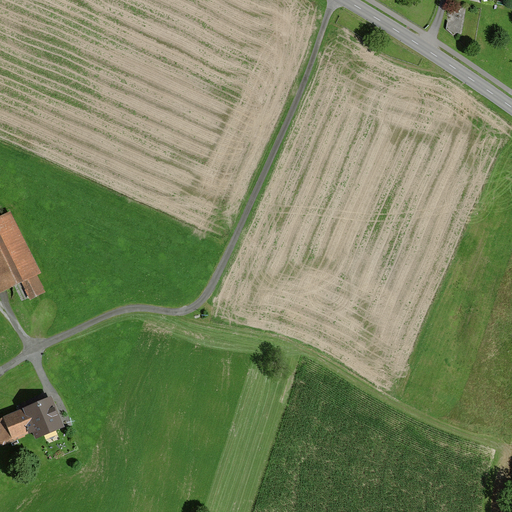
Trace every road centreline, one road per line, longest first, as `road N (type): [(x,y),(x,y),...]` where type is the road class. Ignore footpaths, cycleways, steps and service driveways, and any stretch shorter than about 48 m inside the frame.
road 1 (track): [(0,371),(110,314),(198,304),(335,0)]
road 2 (tertiary): [(345,0),(511,108)]
